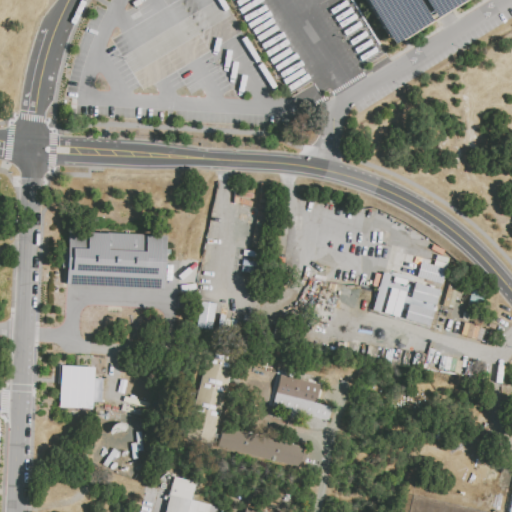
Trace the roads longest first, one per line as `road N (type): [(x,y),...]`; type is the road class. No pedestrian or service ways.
road 1 (tertiary): [(511,289),(425,211),(324,170)]
road 2 (residential): [(18,404),(27,202)]
road 3 (tertiary): [(324,170),(150,157)]
road 4 (tertiary): [(150,157),(30,150)]
